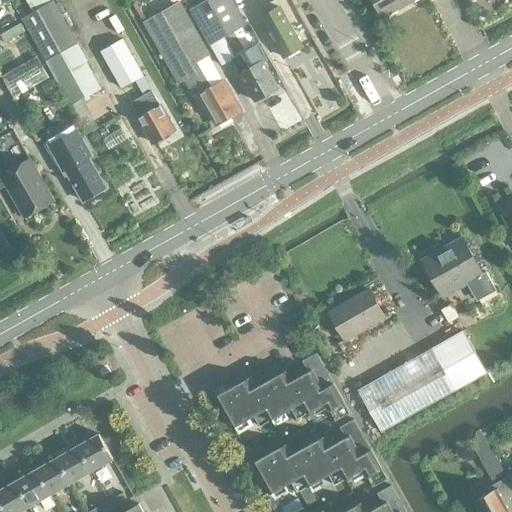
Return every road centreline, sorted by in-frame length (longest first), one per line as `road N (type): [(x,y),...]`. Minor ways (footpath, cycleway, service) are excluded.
road 1 (tertiary): [(101,279),(511,50)]
road 2 (residential): [(156,376),(0,457)]
road 3 (residential): [(231,511),(156,376)]
road 4 (unknown): [(156,376),(277,325)]
